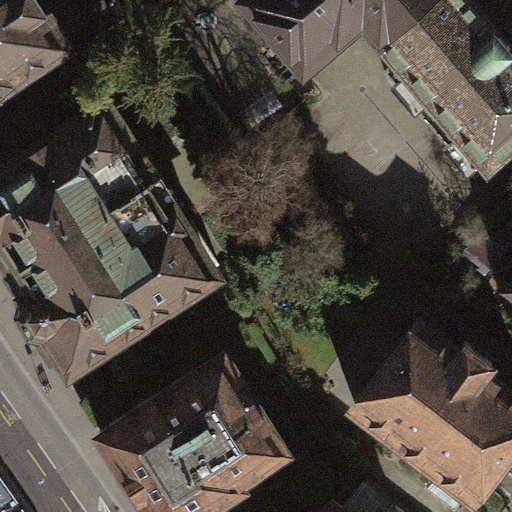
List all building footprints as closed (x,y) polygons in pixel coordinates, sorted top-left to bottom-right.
[(0,0),(0,75),(53,42),(26,0),(0,0)] [(377,35),(418,0),(244,0),(303,68),(362,18),(377,35)] [(511,47),(470,0),(418,0),(377,35),(398,58),(385,70),(475,173),(511,141),(511,47)] [(70,365),(220,267),(177,201),(162,211),(125,154),(135,148),(103,99),(0,165),(0,242),(28,288),(23,307),(37,328),(45,327),(70,365)] [(352,399),(472,492),(511,440),(511,386),(485,366),(491,358),(464,337),(456,347),(417,317),(352,399)] [(156,511),(192,511),(290,450),(225,348),(102,426),(156,511)] [(352,511),(330,495),(311,511),(352,511)]
